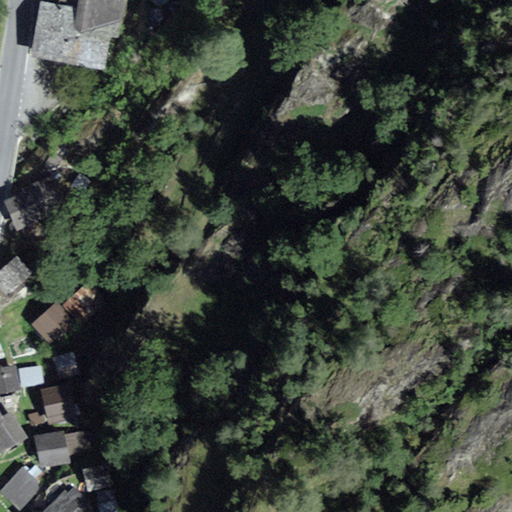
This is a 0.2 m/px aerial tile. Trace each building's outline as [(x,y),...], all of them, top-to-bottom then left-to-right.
[(40,6),(30,62),(107,76),(120,0),(82,0),(80,13),(40,6)] [(54,181),(9,203),(20,226),(65,205),(54,181)] [(0,278),(0,286),(12,300),(33,281),(17,263),(0,278)] [(66,309),(84,329),(109,306),(92,286),(66,309)] [(36,331),(54,347),(75,323),(57,307),(36,331)] [(57,361),(63,384),(83,378),(77,355),(57,361)] [(25,373),(27,391),(45,389),(43,371),(25,373)] [(0,375),(0,399),(20,397),(17,373),(0,375)] [(45,397),(51,424),(77,418),(72,391),(45,397)] [(0,456),(27,440),(13,418),(0,426),(0,425),(0,456)] [(40,442),(45,471),(73,466),(67,437),(40,442)] [(3,495),(19,511),(24,511),(45,492),(26,472),(3,495)] [(56,511),(93,511),(76,494),(56,511)]
